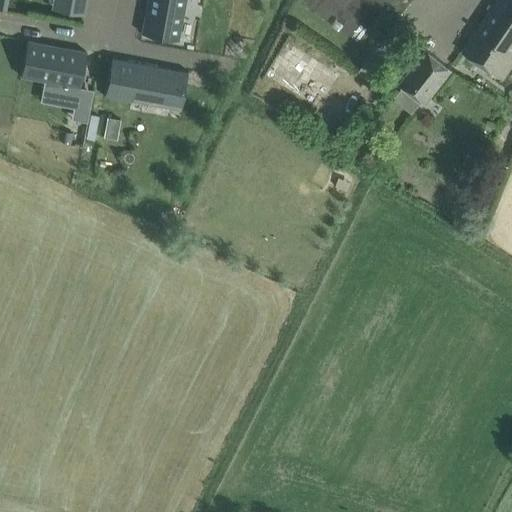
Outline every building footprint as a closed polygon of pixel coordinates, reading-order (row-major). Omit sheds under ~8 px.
[(175,40),(182,0),(147,0),(142,33),(175,40)] [(511,0),(496,0),(462,50),(506,80),(508,77),(511,70),(511,0)] [(80,87),(86,52),(27,41),(21,76),(22,76),(23,72),(62,80),(61,84),(80,87)] [(412,113),(421,101),(425,105),(453,70),(426,49),(399,84),(403,87),(394,99),(412,113)] [(188,71),(162,66),(127,60),(126,60),(126,59),(112,57),(111,58),(120,60),(113,96),(105,95),(104,96),(132,101),(133,96),(177,104),(183,72),(187,73),(188,71)] [(90,114),(86,138),(94,140),(99,116),(90,114)]
